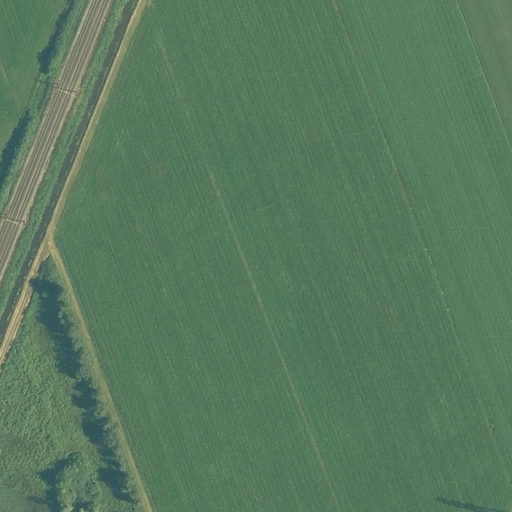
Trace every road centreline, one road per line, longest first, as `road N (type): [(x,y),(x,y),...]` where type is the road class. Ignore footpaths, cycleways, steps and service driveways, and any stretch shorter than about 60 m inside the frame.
road 1 (track): [(0,361),(143,0)]
road 2 (track): [(49,239),(147,511)]
